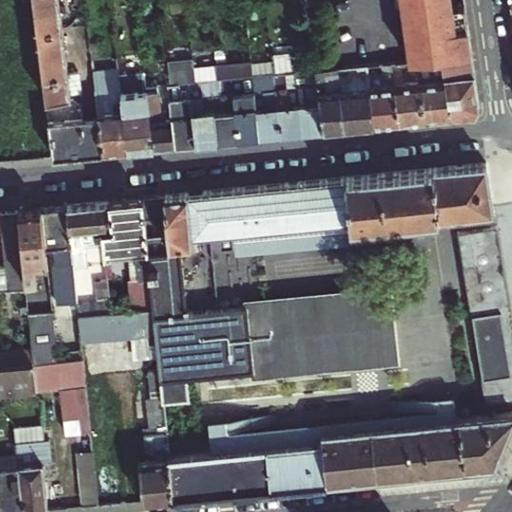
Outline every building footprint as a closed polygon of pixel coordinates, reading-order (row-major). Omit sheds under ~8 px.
[(399,0),(402,18),(405,18),(408,34),(407,60),(417,58),(441,56),(469,53),(466,23),(452,25),(449,6),(448,0),(399,0)] [(466,23),(463,4),(449,6),(452,25),(466,23)] [(40,30),(65,27),(64,16),(63,5),(37,8),(40,30)] [(42,52),(67,49),(66,35),(65,27),(40,30),(42,52)] [(44,74),(69,72),(68,58),(67,49),(42,52),(44,74)] [(295,71),(292,52),(271,55),(271,57),(274,74),(295,71)] [(474,85),(469,53),(441,56),(448,117),(473,114),(477,109),(474,85)] [(448,117),(441,56),(417,58),(419,80),(422,119),(435,118),(448,117)] [(120,90),(122,90),(120,76),(119,57),(112,58),(113,68),(94,70),(97,103),(101,151),(119,150),(126,149),(120,90)] [(271,57),(250,59),(252,76),(261,75),(274,74),(271,57)] [(232,78),(237,138),(250,136),(258,136),(253,92),(252,76),(250,59),(226,62),(228,78),(232,78)] [(422,119),(419,80),(403,82),(401,60),(392,61),(397,122),(413,120),(422,119)] [(188,83),(194,82),(192,69),(191,61),(167,64),(169,85),(188,83)] [(368,74),(372,124),(386,123),(397,122),(392,61),(381,62),(382,72),(368,74)] [(226,62),(213,63),(213,66),(215,80),(228,78),(226,62)] [(361,125),(372,124),(368,74),(367,64),(316,69),(322,129),(333,128),(361,125)] [(215,80),(213,66),(192,69),(194,82),(209,80),(215,80)] [(296,87),(301,131),(313,130),(322,129),(316,69),(304,70),(305,87),(296,87)] [(304,70),(295,71),(296,87),(305,87),(304,70)] [(79,71),(69,72),(44,74),(46,96),(72,94),(81,93),(80,79),(79,71)] [(274,74),(280,134),(293,132),(301,131),(296,87),(295,71),(274,74)] [(143,147),(151,146),(145,87),(144,74),(120,76),(122,90),(120,90),(126,149),(143,147)] [(253,92),(258,136),(271,134),(280,134),(274,74),(261,75),(263,91),(253,92)] [(261,75),(252,76),(253,92),(263,91),(261,75)] [(209,80),(215,140),(229,139),(237,138),(232,78),(228,78),(215,80),(209,80)] [(188,83),(194,142),(206,141),(215,140),(209,80),(194,82),(188,83)] [(168,102),(172,144),(185,143),(194,142),(188,83),(169,85),(167,85),(168,102)] [(145,87),(151,146),(166,145),(172,144),(168,102),(159,103),(158,92),(159,91),(162,87),(162,85),(145,87)] [(74,154),(94,152),(101,151),(97,103),(89,104),(83,105),(82,102),(72,94),(46,96),(52,156),(60,156),(74,154)] [(153,316),(198,311),(191,243),(235,238),(403,220),(494,211),(487,162),(420,169),(324,178),(163,195),(166,219),(169,247),(169,254),(147,257),(149,283),(152,308),(153,316)] [(143,222),(166,219),(163,195),(141,197),(143,222)] [(146,250),(143,222),(141,197),(123,199),(107,201),(110,231),(111,236),(102,237),(103,243),(104,255),(135,252),(136,258),(130,259),(132,281),(129,281),(132,310),(152,308),(149,283),(147,257),(146,250)] [(66,205),(72,265),(90,264),(88,245),(103,243),(102,237),(111,236),(110,231),(107,201),(92,202),(66,205)] [(76,302),(72,265),(66,205),(57,206),(41,207),(45,246),(56,245),(58,265),(55,265),(59,303),(76,302)] [(45,246),(41,207),(31,208),(16,210),(23,282),(38,280),(37,269),(48,268),(45,246)] [(6,210),(0,211),(0,224),(4,265),(0,265),(0,304),(25,301),(23,282),(16,210),(6,210)] [(405,233),(403,220),(235,238),(237,251),(405,233)] [(511,325),(503,265),(496,224),(456,230),(482,398),(511,393),(511,325)] [(169,254),(169,247),(146,250),(147,257),(169,254)] [(106,280),(92,281),(95,303),(76,304),(77,316),(110,312),(107,290),(106,280)] [(246,306),(250,336),(396,321),(392,282),(245,297),(246,306)] [(246,306),(198,311),(153,316),(154,333),(159,378),(161,400),(190,397),(187,376),(254,369),(250,336),(246,306)] [(77,316),(80,341),(101,339),(154,333),(153,316),(152,308),(132,310),(122,311),(110,312),(77,316)] [(31,350),(32,361),(58,358),(57,353),(56,342),(52,310),(26,312),(27,314),(31,350)] [(399,360),(396,321),(250,336),(254,369),(254,375),(399,360)] [(31,350),(4,353),(5,364),(32,361),(31,350)] [(0,394),(69,387),(85,385),(82,356),(58,358),(32,361),(5,364),(0,364),(0,394)] [(164,425),(161,400),(159,378),(148,380),(150,398),(145,398),(148,426),(157,425),(164,425)] [(79,507),(97,505),(85,390),(73,392),(69,413),(79,507)] [(451,426),(450,416),(448,402),(384,409),(385,423),(268,435),(267,421),(203,427),(204,441),(166,446),(167,455),(320,439),(451,426)] [(167,455),(171,497),(493,464),(509,424),(511,417),(511,409),(450,416),(451,426),(320,439),(167,455)] [(14,427),(16,452),(21,511),(30,511),(47,510),(42,463),(51,462),(48,439),(42,440),(40,425),(14,427)] [(164,425),(157,425),(158,432),(144,433),(146,450),(155,454),(156,459),(137,461),(141,501),(158,499),(171,497),(167,455),(166,446),(164,425)] [(21,511),(16,452),(0,453),(0,511),(21,511)]
